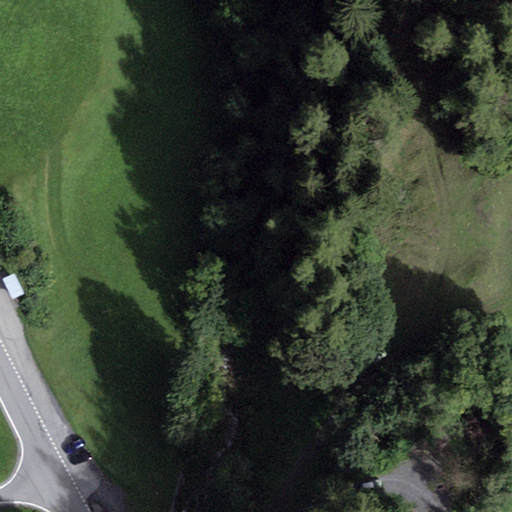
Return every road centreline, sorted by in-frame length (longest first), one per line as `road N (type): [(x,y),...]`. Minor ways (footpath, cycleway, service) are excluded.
road 1 (track): [(273,511),(353,400),(411,353),(511,302)]
road 2 (track): [(302,511),(360,483),(390,482),(412,486),(433,511)]
road 3 (tertiary): [(0,368),(53,477)]
